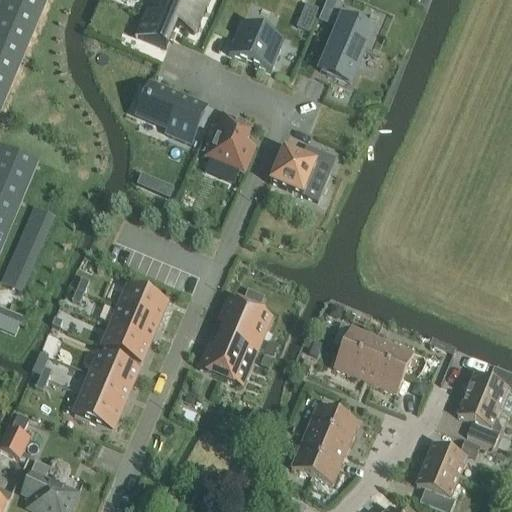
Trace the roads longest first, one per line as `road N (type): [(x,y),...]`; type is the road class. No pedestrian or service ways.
road 1 (residential): [(214,276),(285,112),(178,68)]
road 2 (residential): [(109,511),(214,276)]
road 3 (residential): [(342,511),(424,430),(439,399)]
